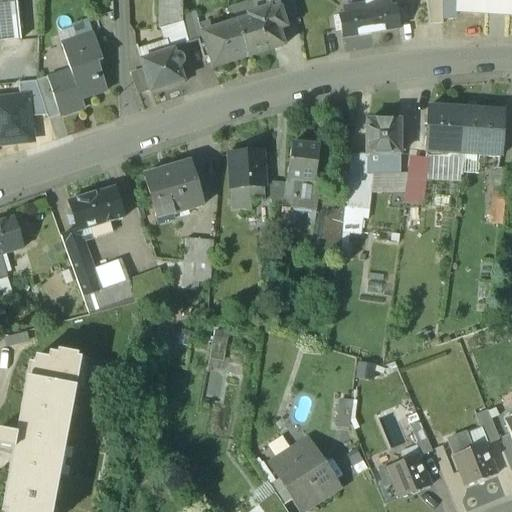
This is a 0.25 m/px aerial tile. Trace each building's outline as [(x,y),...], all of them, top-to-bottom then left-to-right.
[(15,0),(0,0),(0,44),(20,42),(15,0)] [(182,0),(159,0),(159,30),(182,23),(182,19),(182,0)] [(352,0),(354,8),(365,6),(364,0),(352,0)] [(442,24),(441,0),(426,0),(430,23),(442,24)] [(511,0),(456,0),(456,11),(511,13),(511,0)] [(268,10),(248,16),(249,20),(236,24),(248,58),(276,49),(276,51),(281,49),(283,45),(282,40),(280,41),(279,37),(287,35),(276,1),(266,5),(268,10)] [(378,4),(365,6),(370,35),(398,31),(394,7),(388,8),(387,3),(378,4)] [(354,8),(342,10),(343,15),(337,16),(341,40),(370,35),(365,6),(354,8)] [(195,14),(182,19),(182,23),(188,45),(197,42),(199,47),(205,45),(200,30),(195,14)] [(236,24),(222,28),(219,19),(209,23),(210,27),(200,30),(205,45),(213,69),(248,58),(236,24)] [(182,23),(159,30),(164,46),(166,45),(169,53),(173,51),(173,52),(176,48),(188,45),(182,23)] [(92,35),(61,46),(69,72),(49,78),(52,87),(50,88),(59,117),(83,109),(80,101),(107,93),(98,65),(101,64),(92,35)] [(169,53),(162,55),(160,47),(143,51),(146,60),(140,62),(143,70),(150,91),(150,93),(166,87),(167,90),(184,85),(178,69),(180,67),(181,65),(182,62),(181,60),(179,58),(177,57),(174,57),(173,52),(173,51),(169,53)] [(143,70),(129,75),(137,95),(150,91),(143,70)] [(49,78),(36,82),(46,117),(48,121),(59,117),(50,88),(52,87),(49,78)] [(36,82),(17,84),(19,98),(27,97),(30,119),(46,117),(36,82)] [(0,99),(0,145),(32,142),(30,119),(27,97),(19,98),(0,99)] [(465,110),(427,109),(425,149),(446,150),(445,154),(463,155),(464,148),(465,110)] [(503,112),(465,110),(464,148),(478,148),(478,155),(500,156),(501,132),(502,132),(503,112)] [(399,132),(399,122),(366,122),(366,156),(399,155),(399,146),(399,145),(399,133),(399,132)] [(290,144),(285,181),(298,182),(317,185),(318,183),(313,182),(317,148),(290,144)] [(262,152),(228,154),(230,190),(249,189),(250,202),(270,201),(271,187),(264,188),(262,152)] [(399,176),(399,155),(366,156),(366,176),(373,176),(399,176)] [(189,164),(172,169),(172,168),(160,172),(144,177),(143,177),(156,220),(203,206),(190,163),(189,163),(189,164)] [(509,171),(496,169),(492,196),(505,197),(509,171)] [(422,177),(409,175),(406,196),(419,197),(422,177)] [(285,181),(284,185),(283,199),(299,201),(300,190),(298,182),(285,181)] [(284,185),(271,184),(271,187),(270,201),(270,206),(282,206),(283,199),(284,185)] [(249,189),(230,190),(231,212),(250,211),(250,202),(249,189)] [(112,190),(69,203),(73,215),(67,217),(69,225),(75,223),(78,231),(80,238),(81,238),(90,235),(91,239),(112,232),(109,223),(121,219),(112,190)] [(492,196),(488,224),(502,226),(505,197),(492,196)] [(299,201),(283,199),(282,206),(277,237),(292,240),(310,242),(315,204),(299,201)] [(343,207),(315,204),(310,242),(308,253),(336,257),(343,207)] [(13,220),(0,223),(0,256),(4,255),(22,250),(13,220)] [(78,231),(60,237),(82,298),(100,292),(93,272),(81,238),(80,238),(78,231)] [(292,240),(277,237),(274,267),(288,269),(292,240)] [(213,242),(185,240),(183,262),(211,265),(213,242)] [(121,261),(93,272),(100,292),(82,298),(89,316),(137,304),(128,281),(121,261)] [(159,270),(128,281),(137,304),(143,302),(171,306),(159,270)] [(48,360),(35,357),(6,511),(47,511),(76,356),(57,352),(57,356),(49,354),(48,360)] [(350,404),(339,403),(338,410),(349,411),(350,404)] [(349,411),(338,410),(336,426),(347,428),(349,411)] [(487,412),(475,417),(480,430),(485,444),(486,445),(498,440),(487,412)] [(419,424),(409,428),(421,456),(431,452),(419,424)] [(480,430),(466,435),(472,450),(483,445),(485,444),(480,430)] [(15,437),(0,433),(0,449),(12,452),(15,437)] [(465,434),(447,441),(453,457),(472,450),(466,435),(465,434)] [(298,445),(269,464),(279,479),(285,489),(293,484),(307,507),(337,489),(321,464),(313,469),(298,445)] [(472,450),(453,457),(465,488),(495,476),(483,445),(472,450)] [(416,457),(390,468),(396,482),(393,484),(399,499),(429,487),(416,457)] [(390,468),(378,473),(384,487),(393,484),(396,482),(390,468)] [(279,479),(268,485),(273,494),(282,507),(292,500),(285,489),(279,479)] [(273,494),(256,506),(260,511),(284,511),(282,507),(273,494)]
